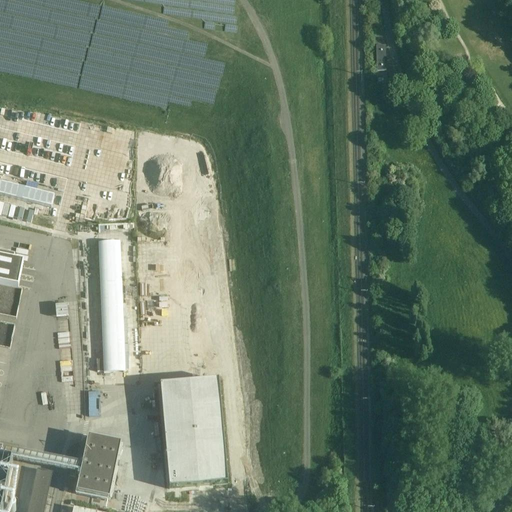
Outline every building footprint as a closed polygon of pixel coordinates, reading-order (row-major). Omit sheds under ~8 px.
[(376,47),(376,72),(386,72),(386,47),(376,47)] [(126,373),(120,243),(98,244),(103,361),(96,361),(97,373),(103,373),(103,374),(126,373)] [(0,348),(10,351),(15,327),(0,323),(0,316),(16,320),(22,291),(18,290),(23,265),(13,263),(15,255),(0,252),(0,348)] [(67,306),(55,307),(56,319),(68,318),(67,306)] [(221,385),(160,390),(169,490),(229,485),(221,385)] [(88,439),(77,495),(109,501),(121,446),(88,439)] [(0,463),(0,511),(3,511),(4,511),(13,467),(0,463)] [(42,495),(45,493),(48,476),(39,475),(36,491),(38,494),(37,498),(41,498),(42,495)]
